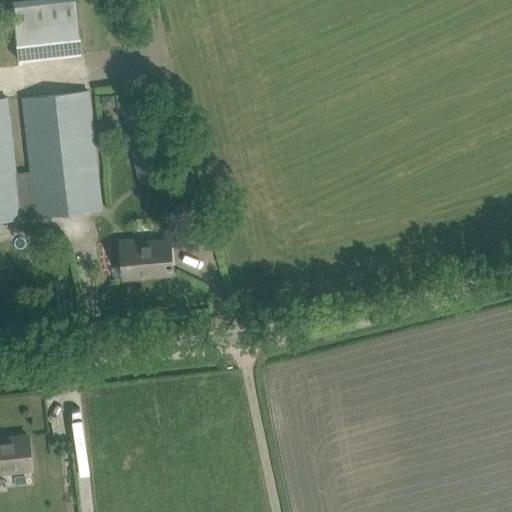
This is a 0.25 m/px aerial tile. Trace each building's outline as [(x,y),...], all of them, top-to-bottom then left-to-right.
[(83,53),(76,0),(11,0),(19,61),(83,53)] [(101,208),(99,188),(88,90),(23,98),(31,170),(15,172),(8,97),(0,98),(0,219),(20,218),(16,182),(32,180),(36,216),(101,208)] [(114,95),(103,96),(104,106),(115,105),(114,95)] [(121,104),(141,187),(146,207),(170,201),(145,98),(121,104)] [(120,242),(121,258),(123,278),(173,273),(171,253),(170,239),(138,243),(138,240),(120,242)] [(0,471),(32,468),(30,455),(28,435),(0,437),(0,471)] [(71,454),(60,455),(65,498),(76,497),(71,454)]
